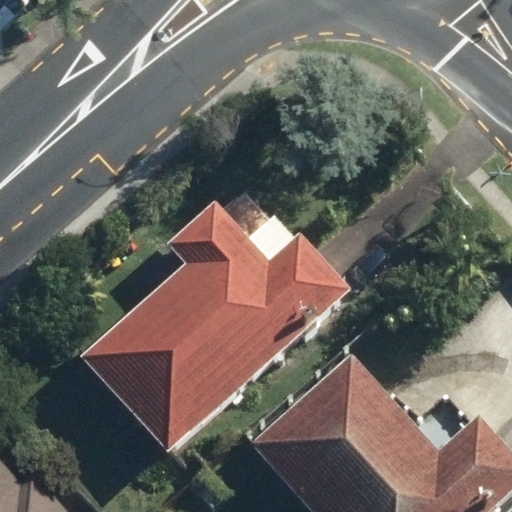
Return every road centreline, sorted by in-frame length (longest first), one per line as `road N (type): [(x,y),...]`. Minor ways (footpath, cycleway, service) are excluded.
road 1 (residential): [(289,0),(69,142)]
road 2 (residential): [(69,142),(189,0)]
road 3 (secondary): [(420,0),(377,14),(333,13),(296,0)]
